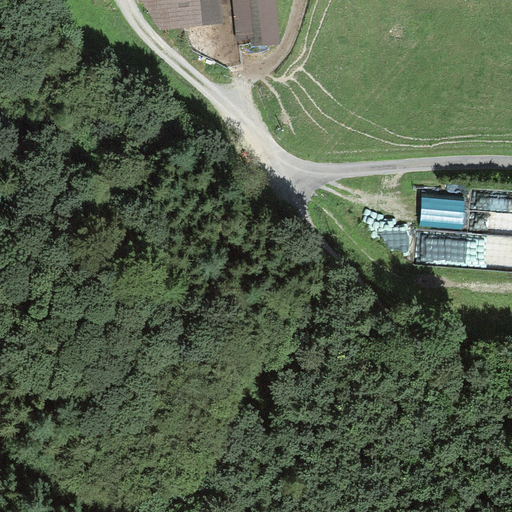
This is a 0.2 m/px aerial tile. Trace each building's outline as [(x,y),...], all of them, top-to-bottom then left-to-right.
[(146,0),(165,35),(218,31),(214,0),(146,0)] [(229,0),(234,42),(252,40),(247,0),(229,0)] [(256,0),(262,50),(277,48),(272,0),(256,0)] [(425,196),(424,225),(467,226),(468,198),(425,196)] [(464,265),(465,228),(422,227),(422,264),(464,265)]
